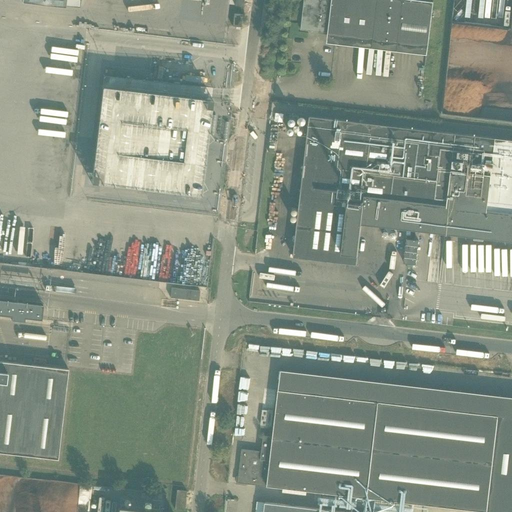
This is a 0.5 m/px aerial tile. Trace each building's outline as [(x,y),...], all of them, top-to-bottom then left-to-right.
[(433,2),(413,0),(304,0),(300,30),(328,33),(327,36),(428,47),(433,2)] [(241,27),(242,14),(234,13),(232,26),(241,27)] [(209,193),(216,109),(211,108),(212,98),(107,89),(100,178),(101,178),(100,184),(209,193)] [(307,136),(293,258),(357,265),(361,224),(419,231),(421,231),(474,237),(474,239),(475,239),(483,239),(483,241),(484,238),(511,241),(511,140),(310,117),(308,129),(304,128),(303,136),(307,136)] [(406,239),(404,263),(416,265),(420,231),(415,231),(414,240),(406,239)] [(178,288),(171,287),(170,298),(177,298),(178,288)] [(200,291),(186,289),(185,299),(198,301),(200,291)] [(0,315),(12,317),(11,319),(11,320),(24,321),(25,321),(24,321),(24,318),(41,320),(43,305),(41,303),(25,301),(23,302),(23,304),(17,303),(17,302),(16,302),(15,300),(0,297),(0,315)] [(0,361),(0,452),(57,460),(68,369),(0,361)] [(487,511),(498,416),(278,390),(273,437),(263,436),(261,453),(255,452),(255,451),(241,449),(237,483),(487,511)] [(184,510),(185,498),(186,491),(176,490),(174,509),(184,510)] [(346,511),(265,503),(263,511),(346,511)]
